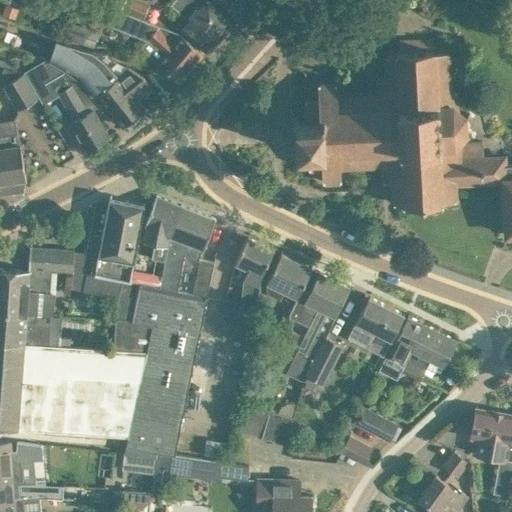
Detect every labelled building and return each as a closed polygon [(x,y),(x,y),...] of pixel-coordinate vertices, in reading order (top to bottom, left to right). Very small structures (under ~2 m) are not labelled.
[(122,7),(122,8),(143,17),(148,5),(136,0),(116,0),(115,4),(122,7)] [(198,0),(197,2),(194,0),(173,0),(171,3),(185,16),(177,25),(207,51),(236,19),(214,0),(198,0)] [(158,24),(116,8),(110,24),(119,28),(148,37),(147,38),(163,52),(156,60),(164,68),(179,81),(203,53),(188,40),(180,33),(175,39),(167,33),(163,31),(162,32),(157,27),(158,24)] [(71,22),(66,37),(93,45),(98,31),(71,22)] [(92,49),(72,43),(57,38),(50,60),(78,79),(78,78),(103,109),(108,105),(123,125),(145,107),(138,98),(151,87),(142,75),(127,67),(118,74),(102,56),(102,50),(92,49)] [(459,182),(458,158),(457,144),(456,143),(463,134),(470,135),(471,133),(464,131),(463,116),(470,114),(469,111),(462,114),(454,105),(455,104),(454,87),(449,88),(447,50),(433,50),(433,48),(431,49),(431,38),(397,40),(397,50),(395,50),(395,52),(386,53),(387,73),(377,74),(378,93),(345,95),(337,96),(336,82),(317,82),(318,97),(304,97),(306,119),(300,119),(293,113),(290,117),(297,123),(298,141),(291,148),(295,152),(301,145),(307,145),(308,166),(321,165),(322,180),(341,179),(340,164),(382,162),(383,180),(380,183),(383,185),(385,182),(393,182),(394,202),(403,202),(403,204),(442,202),(442,200),(455,199),(454,183),(459,182)] [(6,83),(4,84),(18,108),(36,97),(22,73),(21,74),(3,66),(1,75),(6,83)] [(69,120),(76,132),(86,149),(109,135),(93,108),(95,107),(87,94),(82,86),(75,91),(70,82),(57,89),(74,118),(69,120)] [(0,182),(26,178),(22,158),(20,143),(18,143),(16,131),(0,134),(0,182)] [(504,155),(458,158),(459,182),(503,180),(506,233),(511,232),(511,163),(504,163),(504,155)] [(144,223),(141,242),(153,246),(151,257),(165,260),(167,247),(169,233),(181,203),(156,193),(144,223)] [(86,250),(81,273),(87,274),(121,281),(128,282),(129,281),(129,279),(131,267),(144,203),(109,196),(93,272),(83,270),(86,250)] [(215,217),(181,203),(169,233),(167,247),(165,260),(162,275),(158,287),(177,290),(184,253),(198,259),(202,246),(203,246),(215,217)] [(255,319),(256,313),(260,285),(257,283),(273,248),(247,236),(234,263),(247,268),(244,277),(239,309),(224,304),(222,312),(255,319)] [(30,245),(28,269),(51,270),(72,272),(74,249),(74,248),(30,245)] [(284,290),(297,297),(306,277),(309,266),(281,252),(266,282),(268,283),(267,285),(266,289),(268,293),(280,299),(284,290)] [(0,266),(0,311),(42,315),(44,291),(29,290),(30,269),(0,266)] [(302,380),(303,378),(304,374),(325,334),(349,285),(309,266),(306,277),(297,297),(289,313),(289,317),(290,319),(293,320),(293,319),(294,320),(295,318),(309,325),(286,372),(302,380)] [(135,281),(129,279),(129,281),(138,283),(158,287),(162,275),(137,270),(135,281)] [(87,274),(83,289),(119,296),(115,316),(119,317),(131,319),(138,284),(128,282),(121,281),(87,274)] [(196,278),(193,293),(207,296),(210,281),(196,278)] [(120,324),(117,351),(194,357),(207,296),(193,293),(177,290),(158,287),(138,283),(138,284),(131,319),(132,319),(132,320),(133,321),(133,325),(120,324)] [(368,295),(351,329),(347,336),(383,354),(390,341),(395,330),(404,312),(368,295)] [(0,311),(0,340),(24,343),(24,342),(47,344),(50,315),(42,315),(0,311)] [(386,355),(404,364),(425,323),(407,314),(386,355)] [(425,323),(404,364),(403,367),(421,377),(431,359),(443,365),(456,339),(425,323)] [(291,329),(288,339),(295,342),(299,333),(291,329)] [(304,374),(303,378),(305,374),(324,383),(344,343),(325,334),(304,374)] [(0,427),(127,438),(124,454),(155,458),(156,451),(171,453),(175,453),(194,357),(117,351),(47,344),(24,342),(24,343),(0,340),(0,427)] [(269,409),(262,436),(284,443),(293,416),(291,416),(296,401),(288,401),(281,405),(279,409),(278,412),(269,409)] [(238,429),(262,436),(269,409),(246,402),(238,429)] [(359,403),(351,420),(377,433),(386,417),(359,403)] [(476,453),(492,456),(509,459),(507,473),(511,473),(511,467),(511,411),(475,405),(469,435),(479,437),(476,453)] [(364,461),(372,447),(348,435),(341,449),(364,461)] [(207,451),(222,452),(223,439),(209,438),(207,451)] [(12,441),(0,441),(0,483),(15,482),(23,481),(21,460),(30,459),(29,447),(15,448),(15,450),(13,450),(12,441)] [(458,463),(462,457),(453,450),(443,464),(457,474),(463,466),(458,463)] [(249,464),(175,453),(171,453),(168,472),(221,479),(222,475),(248,479),(249,464)] [(155,458),(124,454),(122,468),(153,472),(155,458)] [(425,511),(453,511),(467,494),(453,484),(452,486),(435,474),(418,497),(430,506),(425,511)] [(293,494),(293,478),(257,478),(257,506),(273,507),(272,511),(310,511),(311,494),(293,494)] [(0,498),(15,497),(15,498),(39,496),(38,487),(15,488),(15,482),(0,483),(0,498)] [(149,503),(150,490),(109,487),(109,500),(149,503)] [(15,497),(0,498),(0,511),(46,511),(42,511),(41,511),(40,496),(39,496),(15,498),(15,497)]
